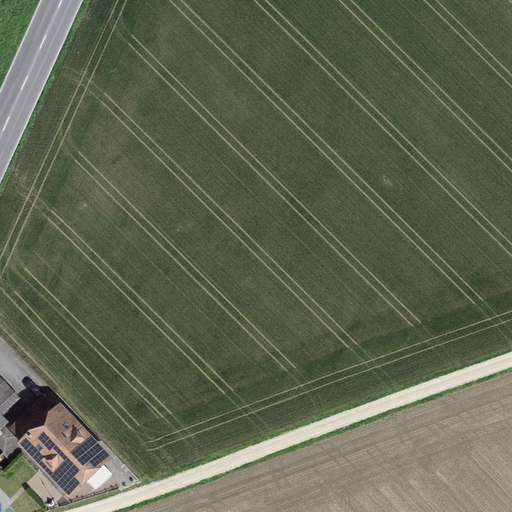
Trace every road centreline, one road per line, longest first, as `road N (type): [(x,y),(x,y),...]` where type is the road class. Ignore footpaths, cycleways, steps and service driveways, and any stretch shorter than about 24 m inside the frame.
road 1 (track): [(85,511),(511,361)]
road 2 (primary): [(62,0),(0,137)]
